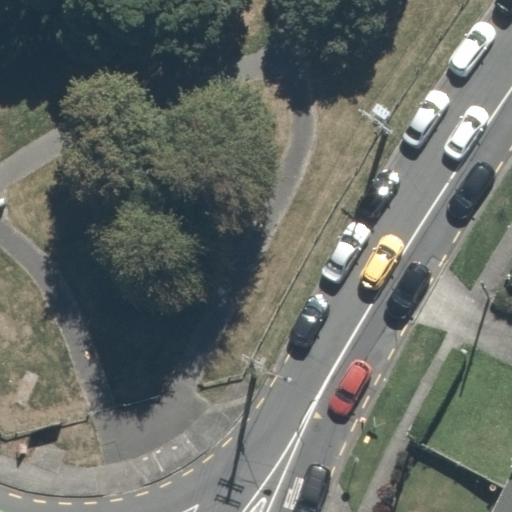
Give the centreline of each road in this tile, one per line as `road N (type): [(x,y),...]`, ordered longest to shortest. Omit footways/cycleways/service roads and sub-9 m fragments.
road 1 (tertiary): [(350,337),(511,91)]
road 2 (secondary): [(137,511),(183,497),(253,453),(350,337)]
road 3 (tertiary): [(257,511),(350,337)]
